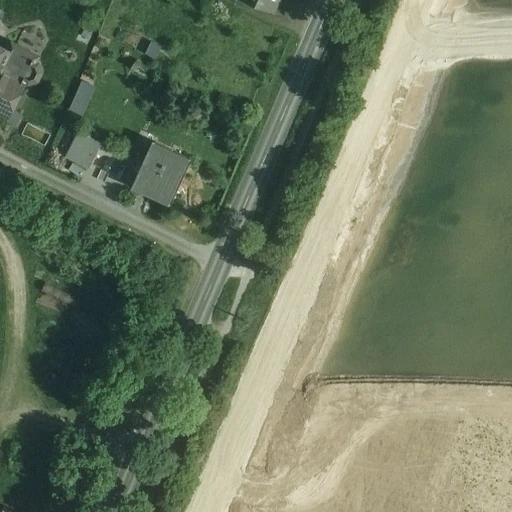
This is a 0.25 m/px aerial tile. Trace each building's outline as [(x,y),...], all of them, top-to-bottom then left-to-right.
[(244,0),(275,12),(279,0),(244,0)] [(0,39),(0,110),(7,114),(34,56),(0,39)] [(163,47),(153,42),(147,54),(157,59),(163,47)] [(87,113),(97,83),(83,78),(73,108),(87,113)] [(68,159),(89,167),(101,139),(80,130),(68,159)] [(136,188),(168,201),(188,154),(156,141),(136,188)]
